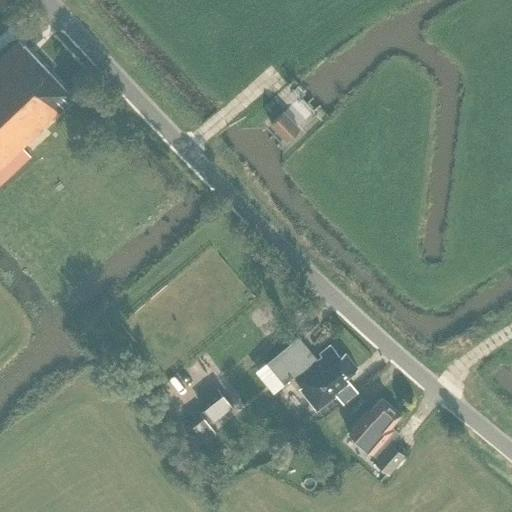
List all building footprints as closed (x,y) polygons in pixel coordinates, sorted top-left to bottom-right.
[(57,112),(58,114),(74,99),(19,41),(0,59),(0,168),(40,131),(39,129),(57,112)] [(270,124),(286,141),(299,129),(282,112),(270,124)] [(341,404),(356,392),(349,383),(345,378),(357,369),(344,353),(339,357),(330,345),(291,377),(300,388),(298,389),(315,411),(334,396),(341,404)] [(230,407),(221,395),(203,409),(212,421),(230,407)] [(397,433),(390,426),(399,414),(381,399),(368,413),(367,412),(348,434),(376,457),(372,461),(388,474),(403,456),(388,443),(397,433)] [(203,440),(214,432),(198,410),(187,418),(203,440)]
